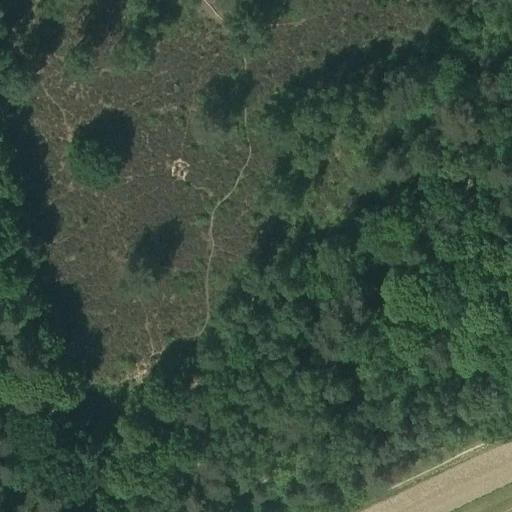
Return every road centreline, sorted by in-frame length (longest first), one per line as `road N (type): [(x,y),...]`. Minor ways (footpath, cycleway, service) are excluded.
road 1 (unknown): [(511,346),(437,396),(176,511)]
road 2 (unknown): [(88,511),(70,476),(0,213)]
road 3 (track): [(511,417),(311,511)]
